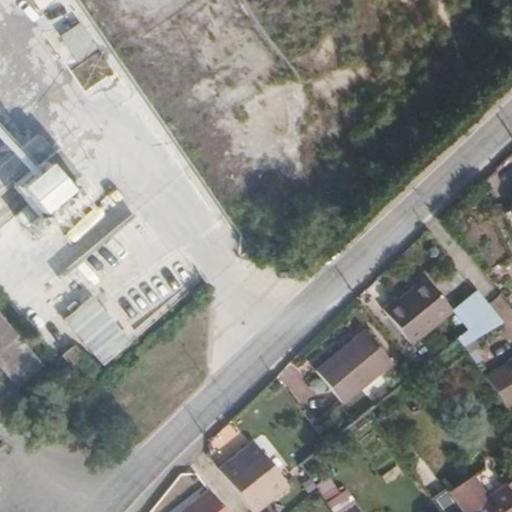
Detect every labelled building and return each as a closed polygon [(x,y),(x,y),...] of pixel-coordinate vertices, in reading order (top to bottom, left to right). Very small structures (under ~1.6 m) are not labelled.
[(79,22),(60,35),(77,60),(97,46),(79,22)] [(0,191),(9,183),(50,150),(37,135),(0,165),(0,191)] [(74,180),(50,150),(9,183),(27,205),(34,213),(74,180)] [(87,196),(74,180),(34,213),(27,205),(14,216),(34,240),(87,196)] [(511,186),(510,188),(511,190),(511,205),(500,212),(511,234),(511,186)] [(467,330),(457,338),(462,345),(502,322),(488,305),(476,291),(451,310),(425,277),(398,299),(396,298),(382,310),(411,346),(452,311),(467,330)] [(101,368),(128,344),(87,297),(59,322),(101,368)] [(0,315),(0,358),(20,383),(41,364),(0,315)] [(363,330),(314,371),(342,404),(391,363),(363,330)] [(73,346),(62,356),(80,377),(91,368),(73,346)] [(505,365),(485,377),(506,407),(511,403),(511,358),(504,363),(505,365)] [(252,441),(244,447),(255,462),(263,456),(252,441)] [(244,447),(217,469),(250,511),(256,511),(288,487),(263,456),(255,462),(244,447)] [(445,489),(430,499),(438,511),(511,511),(511,494),(505,485),(504,484),(487,497),(472,476),(448,492),(445,489)] [(226,511),(208,489),(178,511),(226,511)]
